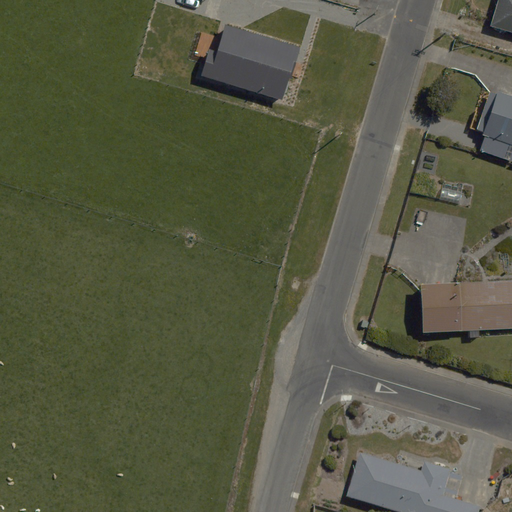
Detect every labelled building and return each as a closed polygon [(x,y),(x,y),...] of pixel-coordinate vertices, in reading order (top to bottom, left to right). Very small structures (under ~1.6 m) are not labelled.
[(511,0),(498,0),(491,26),(511,31),(511,0)] [(299,47),(226,25),(217,51),(209,49),(201,76),(283,101),(299,47)] [(170,56),(140,50),(134,78),(163,85),(170,56)] [(511,144),(511,96),(498,91),(483,135),(485,136),(511,144)] [(511,160),(511,144),(485,136),(480,150),(511,160)] [(511,279),(421,285),(423,333),(511,327),(511,279)] [(425,461),(422,471),(359,453),(346,497),(397,511),(478,511),(480,506),(444,495),(451,469),(425,461)]
